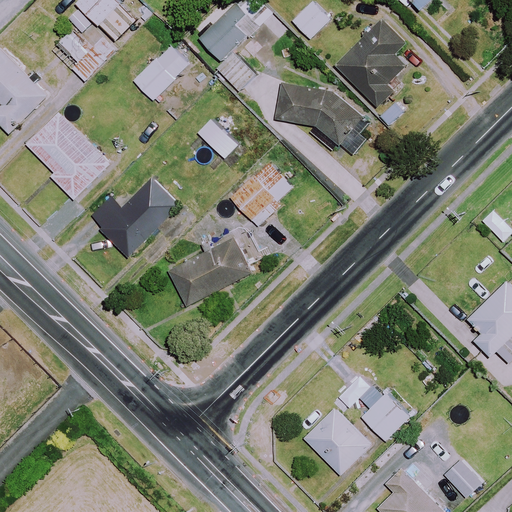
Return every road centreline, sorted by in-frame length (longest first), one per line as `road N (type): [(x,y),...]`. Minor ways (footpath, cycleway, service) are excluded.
road 1 (residential): [(180,436),(511,107)]
road 2 (tertiary): [(180,436),(0,263)]
